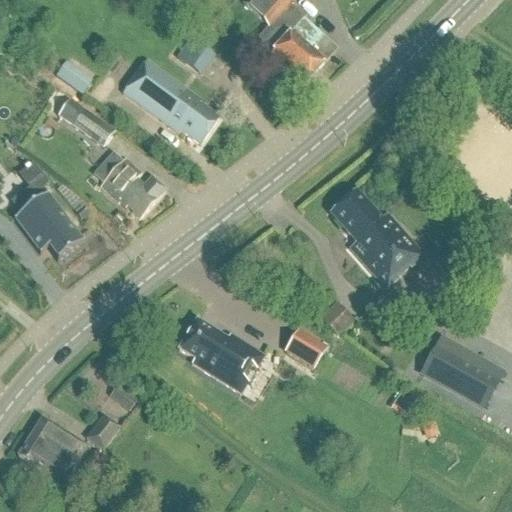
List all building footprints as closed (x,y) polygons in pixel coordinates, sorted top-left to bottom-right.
[(267,60),(301,91),(323,67),(322,66),(333,54),(301,24),(306,20),(291,6),(295,0),(248,0),(241,7),(267,31),(256,42),(260,45),(257,49),(268,59),(267,60)] [(196,49),(187,61),(184,64),(201,77),(212,62),(196,49)] [(54,81),(82,101),(93,87),(65,66),(54,81)] [(147,67),(124,99),(177,138),(179,136),(199,151),(219,124),(199,109),(201,106),(147,67)] [(69,104),(56,121),(103,154),(115,136),(69,104)] [(123,164),(97,195),(117,211),(118,209),(123,214),(125,212),(131,217),(130,219),(133,222),(134,220),(139,224),(163,195),(149,183),(144,189),(136,183),(140,178),(123,164)] [(169,191),(179,179),(169,170),(159,182),(169,191)] [(328,218),(365,261),(358,267),(383,295),(422,261),(386,220),(380,225),(354,195),(328,218)] [(47,199),(13,225),(13,226),(14,225),(25,239),(37,255),(39,257),(38,258),(39,259),(41,257),(47,253),(50,256),(57,265),(56,266),(56,267),(68,258),(82,247),(82,246),(81,246),(59,218),(46,201),(47,200),(47,199)] [(447,268),(442,272),(453,284),(470,270),(455,253),(443,264),(447,268)] [(338,342),(354,325),(335,307),(319,325),(338,342)] [(263,361),(228,340),(226,344),(195,325),(177,355),(193,364),(190,368),(239,399),(247,387),(237,381),(245,367),(255,373),(263,361)] [(283,358),(313,375),(327,351),(298,334),(283,358)] [(430,334),(407,366),(456,406),(482,373),(430,334)] [(118,388),(111,398),(130,413),(137,403),(118,388)] [(390,413),(404,422),(415,405),(401,396),(390,413)] [(102,455),(118,434),(102,420),(84,441),(102,455)] [(39,422),(28,441),(70,467),(77,472),(89,451),(39,422)] [(16,460),(34,471),(34,470),(59,485),(70,467),(28,441),(16,460)] [(46,487),(37,502),(54,511),(66,511),(71,502),(46,487)]
